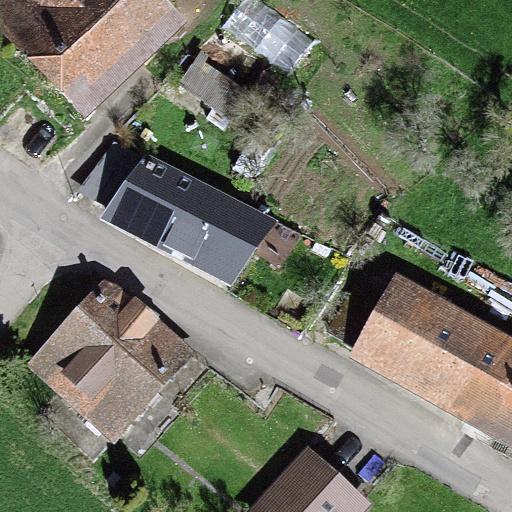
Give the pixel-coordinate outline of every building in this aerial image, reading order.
[(0,0),(0,28),(80,112),(175,22),(154,0),(0,0)] [(114,206),(108,215),(226,276),(266,222),(114,144),(82,188),(114,206)] [(363,278),(328,334),(511,439),(511,350),(399,287),(393,296),(363,278)] [(115,437),(187,359),(105,285),(33,364),(115,437)] [(308,459),(259,511),(354,511),(360,506),(308,459)]
